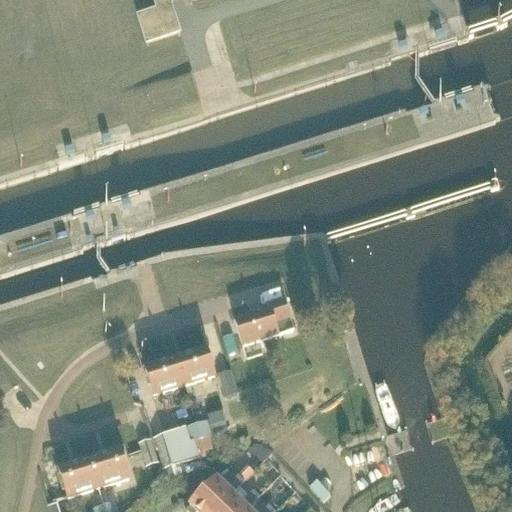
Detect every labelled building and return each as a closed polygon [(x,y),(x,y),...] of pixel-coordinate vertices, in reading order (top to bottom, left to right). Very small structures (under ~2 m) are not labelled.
[(146,46),(180,35),(168,0),(153,0),(157,12),(138,18),(146,46)] [(284,304),(268,309),(269,312),(234,323),(243,350),(278,338),(275,327),(290,322),(284,304)] [(232,338),(222,341),(228,360),(238,357),(232,338)] [(175,363),(184,390),(214,380),(206,353),(175,363)] [(153,399),(184,390),(175,363),(145,372),(153,399)] [(231,376),(218,380),(224,402),(238,398),(231,376)] [(222,416),(208,420),(210,429),(224,425),(222,416)] [(206,426),(196,429),(154,443),(167,484),(186,478),(182,468),(199,463),(197,457),(212,453),(209,442),(211,441),(206,426)] [(158,467),(150,444),(139,448),(146,470),(158,467)] [(89,463),(98,492),(129,483),(120,454),(89,463)] [(68,502),(98,492),(89,463),(59,473),(68,502)] [(238,480),(245,486),(253,477),(247,471),(238,480)] [(216,483),(187,511),(219,511),(232,499),(245,486),(238,480),(226,492),(216,483)] [(316,485),(309,491),(323,507),(330,500),(316,485)] [(249,511),(260,501),(253,495),(241,507),(232,499),(219,511),(249,511)]
